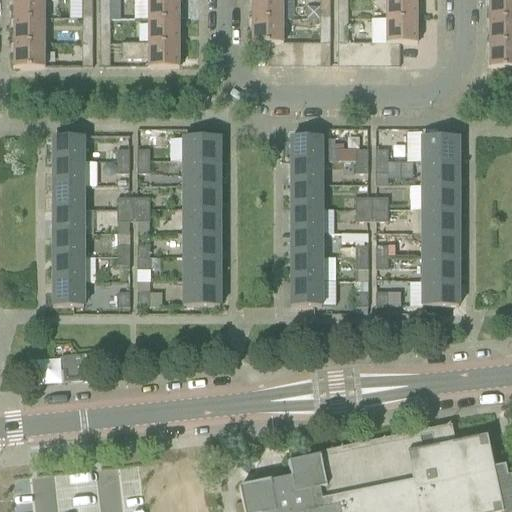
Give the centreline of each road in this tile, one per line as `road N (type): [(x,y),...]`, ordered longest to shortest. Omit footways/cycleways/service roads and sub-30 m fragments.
road 1 (unclassified): [(0,430),(511,376)]
road 2 (residential): [(350,96),(253,102),(230,88),(229,0)]
road 3 (residential): [(350,96),(453,95),(467,86),(473,0)]
